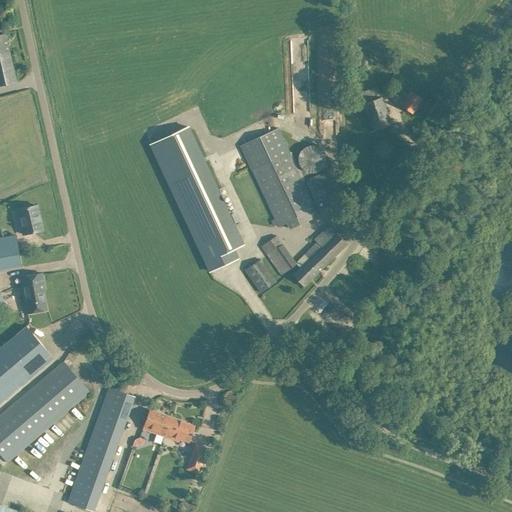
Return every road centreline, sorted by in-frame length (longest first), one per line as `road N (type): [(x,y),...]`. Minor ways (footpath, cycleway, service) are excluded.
road 1 (unclassified): [(253,364),(213,388),(172,391),(100,334),(20,0)]
road 2 (unclassified): [(291,320),(364,232),(440,99),(511,7)]
road 3 (unclassified): [(511,487),(382,431),(320,370)]
road 4 (unknown): [(112,348),(92,414),(51,485),(59,506),(78,511)]
road 5 (unknown): [(103,511),(150,378)]
